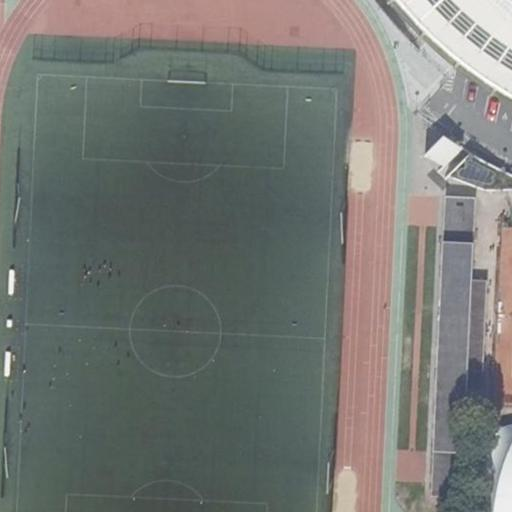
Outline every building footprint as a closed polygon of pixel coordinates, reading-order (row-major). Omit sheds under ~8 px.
[(511,0),(393,0),(396,3),(428,39),(455,64),(500,97),(511,102),(511,0)] [(437,138),(428,152),(448,164),(456,149),(437,138)] [(448,198),(448,224),(469,224),(469,199),(448,198)] [(464,253),(466,235),(447,232),(444,250),(464,253)] [(481,511),(511,511),(511,415),(483,415),(481,511)]
